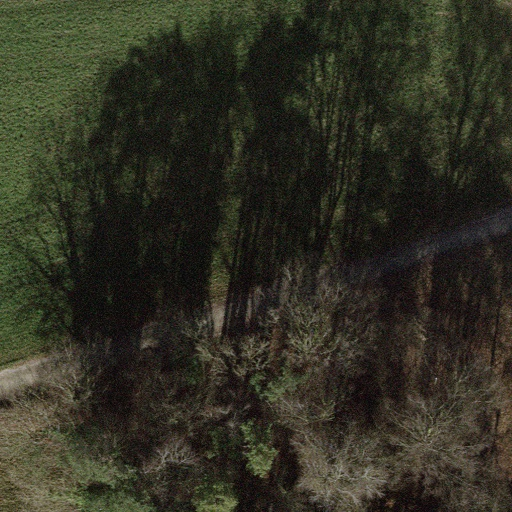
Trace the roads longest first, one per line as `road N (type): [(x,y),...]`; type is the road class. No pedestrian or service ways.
road 1 (track): [(511,224),(0,390)]
road 2 (track): [(356,274),(511,493)]
